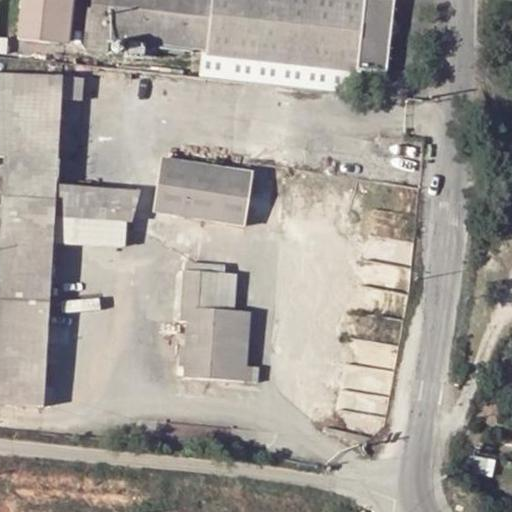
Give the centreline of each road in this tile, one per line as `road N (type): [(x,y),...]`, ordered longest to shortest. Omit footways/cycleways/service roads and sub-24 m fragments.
road 1 (residential): [(457,0),(432,389),(413,508)]
road 2 (unclassified): [(0,447),(326,482),(413,508)]
road 3 (unknown): [(450,105),(119,90)]
